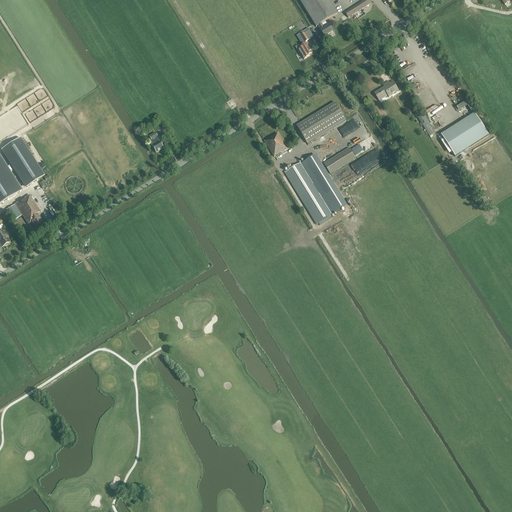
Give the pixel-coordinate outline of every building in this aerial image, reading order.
[(329,0),(299,0),(316,27),(318,26),(321,24),(325,21),(338,14),(329,0)] [(348,18),(370,4),(368,0),(365,0),(345,12),(348,18)] [(301,28),(307,24),(303,20),(298,24),(301,28)] [(321,24),(318,26),(325,37),(333,32),(329,26),(328,26),(325,21),(321,24)] [(300,34),(297,36),(302,45),(306,43),(305,43),(314,37),(310,30),(309,28),(303,32),(304,33),(301,36),(300,34)] [(298,45),(295,47),(299,53),(300,53),(304,60),(310,56),(310,55),(312,53),(306,43),(302,45),(300,46),(299,46),(298,45)] [(396,94),(399,92),(394,83),(391,85),(389,82),(383,85),(385,87),(375,93),(380,101),(388,96),(389,98),(394,95),(393,94),(395,93),(396,94)] [(460,111),(471,106),(469,101),(458,106),(460,111)] [(297,126),(308,144),(346,121),(335,103),(297,126)] [(423,114),(418,117),(418,118),(421,123),(423,126),(425,129),(426,131),(428,134),(430,136),(434,134),(432,131),(433,130),(423,114)] [(475,114),(441,135),(455,156),(455,157),(460,154),(489,136),(488,135),(475,114)] [(163,149),(157,138),(157,139),(156,137),(157,136),(155,133),(149,137),(152,141),(150,143),(156,153),(163,149)] [(265,142),(274,157),(287,149),(278,134),(265,142)] [(20,138),(3,149),(15,168),(27,187),(45,176),(44,174),(40,168),(20,138)] [(355,155),(363,151),(360,145),(352,150),(355,155)] [(330,175),(340,168),(356,159),(350,148),(324,164),(330,175)] [(0,204),(23,190),(0,154),(0,204)] [(293,168),(285,173),(317,225),(334,214),(346,207),(314,156),(303,164),(302,163),(293,168)] [(10,162),(8,163),(23,189),(25,188),(10,162)] [(8,209),(5,211),(12,222),(15,220),(22,215),(28,224),(31,222),(34,227),(42,222),(37,214),(40,212),(30,195),(16,204),(8,209)] [(7,245),(8,244),(10,242),(3,231),(0,233),(0,243),(0,244),(2,247),(4,246),(5,246),(7,245)]
